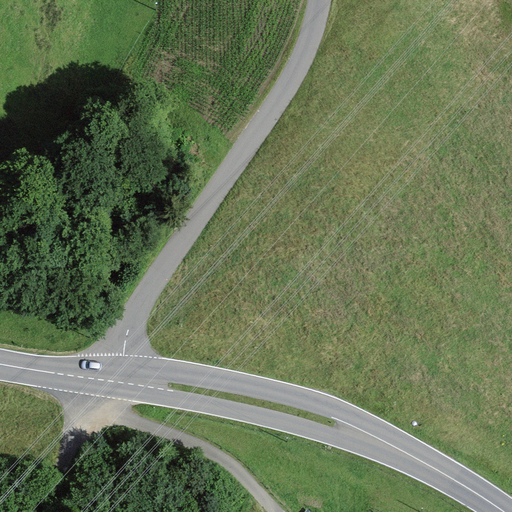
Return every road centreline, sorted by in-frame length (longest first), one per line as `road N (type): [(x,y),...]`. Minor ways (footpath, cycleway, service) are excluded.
road 1 (unclassified): [(110,379),(141,300),(258,139),(293,75),(318,0)]
road 2 (secondary): [(454,480),(384,432),(308,399),(189,372),(110,379)]
road 3 (secondary): [(110,379),(345,438),(454,480)]
road 4 (residential): [(276,511),(213,453),(98,412),(110,379)]
